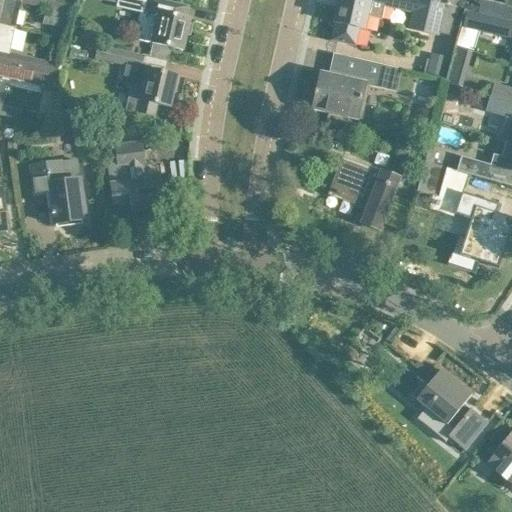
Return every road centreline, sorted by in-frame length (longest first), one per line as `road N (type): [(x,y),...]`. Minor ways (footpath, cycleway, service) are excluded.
road 1 (residential): [(247,266),(292,0)]
road 2 (residential): [(241,0),(210,152),(208,263)]
road 3 (residential): [(484,356),(439,324),(362,292),(247,266)]
road 4 (residential): [(208,263),(0,296)]
